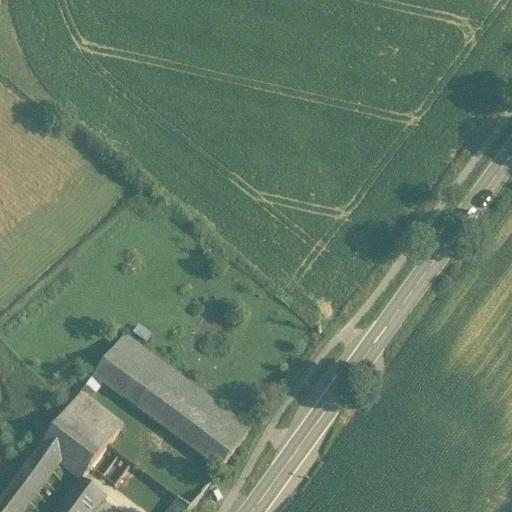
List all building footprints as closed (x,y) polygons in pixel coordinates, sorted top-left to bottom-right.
[(251,433),(124,339),(94,379),(220,473),(251,433)] [(81,397),(0,506),(0,511),(24,511),(58,467),(100,411),(81,397)] [(191,511),(127,463),(139,447),(121,432),(123,429),(100,411),(58,467),(80,484),(103,502),(116,511),(191,511)] [(204,495),(139,447),(127,463),(191,511),(204,495)] [(80,484),(58,511),(95,511),(103,502),(80,484)]
